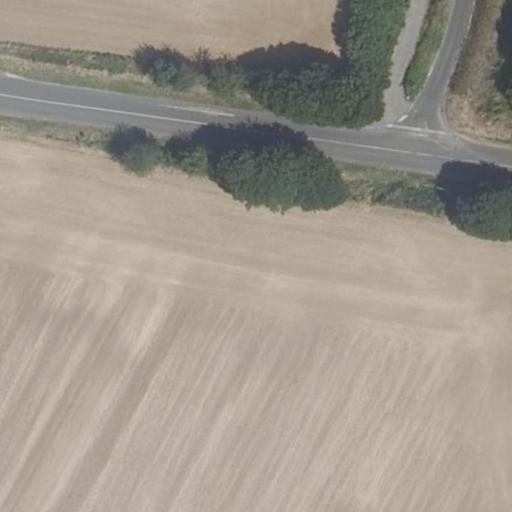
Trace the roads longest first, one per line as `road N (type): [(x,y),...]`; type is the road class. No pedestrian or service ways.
road 1 (tertiary): [(0,94),(371,146)]
road 2 (trunk): [(462,0),(413,153)]
road 3 (unclassified): [(413,153),(393,98),(420,0)]
